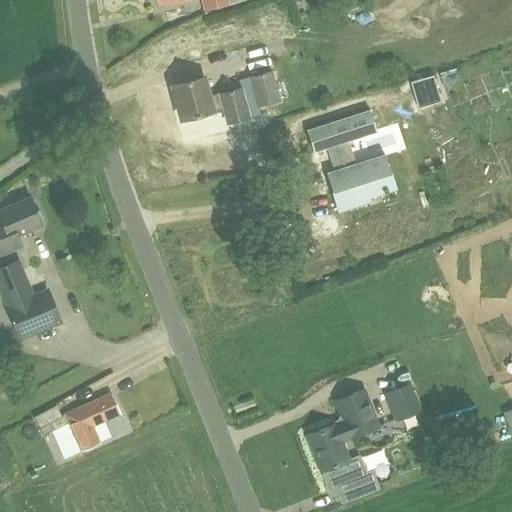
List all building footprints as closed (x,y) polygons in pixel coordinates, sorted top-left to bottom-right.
[(157,0),(158,3),(172,0),(172,3),(187,0),(202,0),(205,9),(227,4),(228,5),(244,0),(157,0)] [(256,108),(258,107),(281,100),(273,70),(248,77),(256,108)] [(208,97),(203,77),(173,85),(183,120),(224,108),(229,124),(250,119),(241,88),(208,97)] [(368,110),(305,130),(311,151),(325,146),(333,170),(324,172),(337,210),(368,200),(366,195),(393,186),(382,154),(353,163),(346,140),(374,131),(368,110)] [(16,234),(41,224),(41,222),(41,219),(39,212),(36,210),(31,198),(0,211),(0,212),(0,211),(0,253),(21,245),(16,234)] [(316,239),(323,264),(362,254),(355,229),(316,239)] [(34,295),(20,259),(0,266),(0,287),(20,338),(60,322),(47,290),(34,295)] [(395,422),(422,411),(410,382),(383,393),(395,422)] [(377,425),(361,389),(350,393),(347,392),(340,395),(339,398),(334,400),(341,416),(339,421),(306,435),(320,471),(322,470),(323,474),(322,475),(328,489),(335,486),(342,502),(378,487),(372,471),(366,473),(359,454),(348,459),(340,440),(377,425)] [(91,425),(119,412),(110,392),(64,413),(65,414),(61,414),(56,405),(33,417),(43,435),(51,431),(63,458),(78,451),(66,423),(68,422),(81,450),(99,442),(91,425)]
